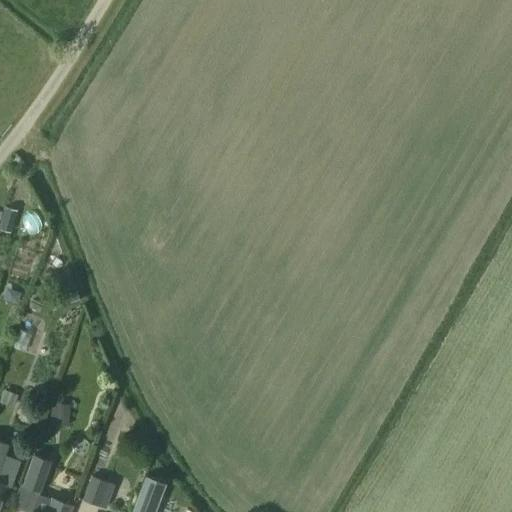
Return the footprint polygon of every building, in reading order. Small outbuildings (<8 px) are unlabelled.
[(17,209),(5,206),(2,218),(14,221),(17,209)] [(75,289),(51,296),(56,309),(79,302),(75,289)] [(51,402),(50,424),(70,425),(71,402),(51,402)] [(13,434),(28,434),(28,410),(14,410),(13,434)] [(9,443),(0,439),(0,503),(7,484),(11,486),(21,459),(5,454),(9,443)] [(51,460),(32,453),(22,484),(41,490),(51,460)] [(115,483),(91,474),(82,499),(106,508),(115,483)] [(153,511),(165,482),(146,475),(132,511),(153,511)] [(50,498),(38,494),(30,511),(70,511),(73,505),(51,496),(50,498)]
